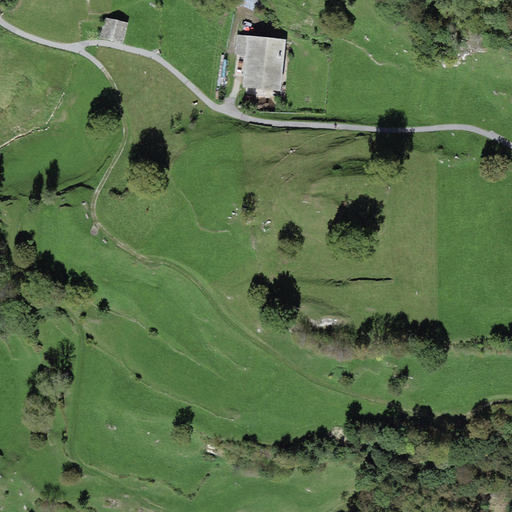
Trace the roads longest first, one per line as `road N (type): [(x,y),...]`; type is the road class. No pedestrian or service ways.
road 1 (track): [(511,143),(456,124),(381,128),(242,113)]
road 2 (residential): [(242,113),(216,103),(158,56),(28,36),(0,19)]
